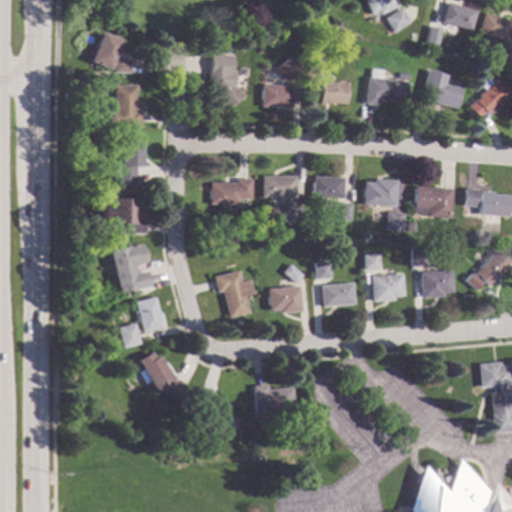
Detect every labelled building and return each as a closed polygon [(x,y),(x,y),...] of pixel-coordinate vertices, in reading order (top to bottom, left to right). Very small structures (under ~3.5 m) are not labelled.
[(392,0),(395,5),(377,14),(375,11),(367,14),(360,0),(392,0)] [(474,10),(468,30),(439,22),(444,2),(474,10)] [(402,20),(386,28),(380,16),(397,8),(402,20)] [(510,21),(505,41),(476,33),(481,13),(510,21)] [(439,29),(434,45),(423,42),(428,26),(439,29)] [(117,39),(105,68),(85,60),(97,31),(117,39)] [(511,46),(511,60),(511,64),(499,60),(504,44),(511,46)] [(238,63),(225,73),(218,63),(230,53),(238,63)] [(297,68),(284,81),(272,68),(285,56),(297,68)] [(319,74),(307,74),(307,58),(320,58),(319,74)] [(126,60),(126,72),(109,72),(109,59),(126,60)] [(379,70),(379,78),(405,81),(403,102),(375,99),(375,104),(361,103),(363,77),(366,77),(367,68),(379,70)] [(445,75),(442,83),(459,88),(454,108),(418,99),(421,89),(420,89),(425,70),(445,75)] [(405,73),(405,80),(395,79),(396,72),(405,73)] [(239,96),(222,108),(205,86),(222,74),(239,96)] [(490,82),(494,78),(507,93),(496,103),(498,105),(486,116),(483,112),(477,117),(467,106),(477,96),(476,95),(482,89),(476,83),(484,76),(490,82)] [(344,82),(342,103),(316,102),(317,81),(344,82)] [(132,110),(137,110),(137,124),(102,125),(102,110),(109,110),(109,85),(132,84),(132,110)] [(289,106),(257,106),(257,85),(289,85),(289,106)] [(98,142),(92,145),(89,138),(96,135),(98,142)] [(137,165),(132,165),(132,186),(116,186),(116,177),(107,177),(107,162),(116,162),(116,140),(137,140),(137,165)] [(293,196),(259,197),(259,176),(293,176),(293,196)] [(341,177),(340,198),(310,197),(311,176),(341,177)] [(249,198),(237,198),(237,204),(206,204),(207,182),(232,183),(232,178),(249,179),(249,198)] [(393,180),(391,206),(360,204),(361,181),(371,182),(371,179),(393,180)] [(449,189),(447,218),(423,216),(424,213),(410,212),(412,186),(449,189)] [(475,189),(475,190),(506,193),(504,217),(497,216),(496,224),(481,223),(482,215),(475,214),(475,207),(460,205),(461,188),(475,189)] [(134,221),(141,221),(141,233),(120,233),(120,223),(107,223),(108,197),(134,197),(134,221)] [(299,213),(286,225),(274,212),(286,200),(299,213)] [(349,203),(347,220),(334,219),(336,202),(349,203)] [(400,213),(399,231),(382,230),(383,212),(400,213)] [(412,221),(412,231),(404,231),(404,221),(412,221)] [(143,262),(131,265),(133,273),(144,271),(147,284),(116,292),(105,250),(126,245),(126,247),(131,245),(131,247),(139,245),(143,262)] [(507,262),(496,274),(497,275),(486,287),(470,272),(492,248),(507,262)] [(423,266),(406,266),(406,249),(424,249),(423,266)] [(376,269),(360,270),(359,254),(375,253),(376,269)] [(327,279),(311,279),(310,262),(326,262),(327,279)] [(299,275),(291,283),(279,272),(287,263),(299,275)] [(238,281),(246,279),(250,294),(242,296),(246,312),(225,318),(218,291),(214,292),(210,276),(235,270),(238,281)] [(449,292),(439,293),(439,296),(417,298),(415,272),(447,270),(449,292)] [(400,296),(390,296),(390,300),(368,302),(366,276),(398,273),(400,296)] [(471,291),(478,283),(467,273),(460,281),(471,291)] [(350,304),(318,306),(316,285),(349,282),(350,304)] [(298,311),(275,313),(275,309),(265,310),(263,289),(295,285),(298,311)] [(158,327),(138,332),(135,322),(132,322),(130,312),(133,311),(130,302),(151,297),(158,327)] [(135,344),(117,348),(112,326),(130,322),(135,344)] [(151,358),(155,355),(170,381),(172,378),(182,385),(170,400),(158,390),(154,395),(145,380),(141,383),(134,372),(139,368),(133,360),(147,351),(151,358)] [(496,364),(510,363),(511,384),(500,385),(500,391),(506,391),(508,411),(511,410),(511,420),(511,430),(489,432),(486,393),(489,392),(489,386),(476,387),(473,364),(496,362),(496,364)] [(264,389),(289,387),(291,407),(275,409),(276,417),(262,418),(261,410),(250,411),(248,386),(264,385),(264,389)] [(211,396),(206,406),(233,420),(223,439),(194,423),(201,410),(188,403),(196,388),(211,396)] [(486,493),(490,482),(511,505),(511,510),(511,511),(405,511),(420,465),(444,491),(455,458),(486,493)]
